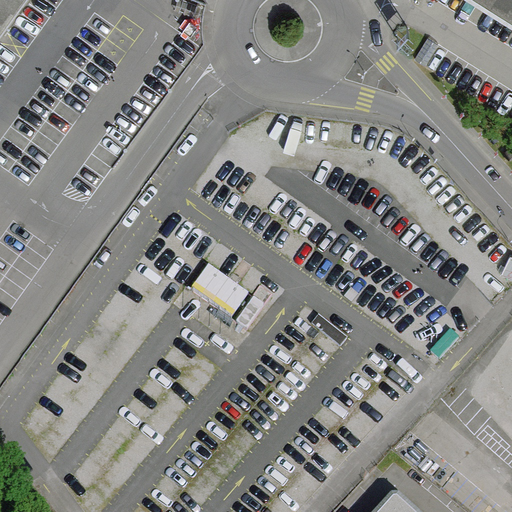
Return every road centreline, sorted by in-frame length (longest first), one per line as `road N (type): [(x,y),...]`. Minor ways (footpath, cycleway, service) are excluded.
road 1 (unclassified): [(285,81),(425,113)]
road 2 (unclassified): [(425,113),(339,7)]
road 3 (unclassified): [(511,209),(425,113)]
